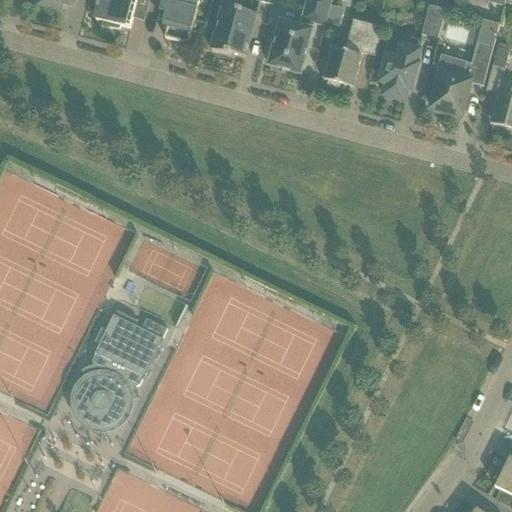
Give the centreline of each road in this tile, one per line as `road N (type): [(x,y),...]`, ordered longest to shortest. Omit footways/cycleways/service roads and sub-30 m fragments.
road 1 (residential): [(511,175),(0,42)]
road 2 (residential): [(423,511),(511,360)]
